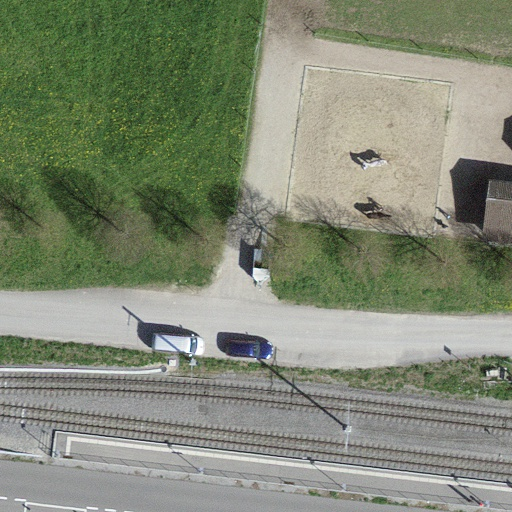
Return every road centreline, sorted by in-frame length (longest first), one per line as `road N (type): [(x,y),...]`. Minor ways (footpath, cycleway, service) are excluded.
road 1 (track): [(0,309),(344,338),(511,334)]
road 2 (track): [(239,330),(279,60),(511,92)]
